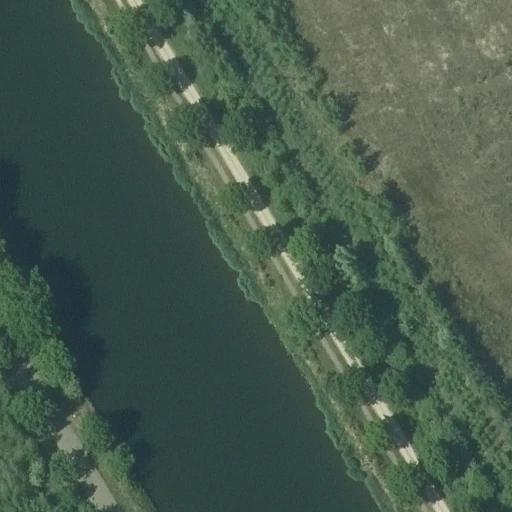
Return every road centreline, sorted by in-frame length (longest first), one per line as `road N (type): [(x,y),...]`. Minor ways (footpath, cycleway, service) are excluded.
road 1 (track): [(136,0),(440,511)]
road 2 (unclassified): [(88,511),(0,363)]
